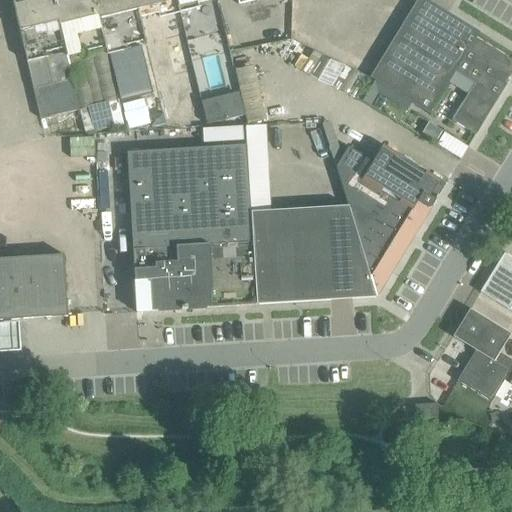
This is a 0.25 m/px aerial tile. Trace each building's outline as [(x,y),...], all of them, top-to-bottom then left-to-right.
[(45,53),(63,49),(64,49),(52,0),(10,0),(26,63),(46,58),(45,53)] [(65,57),(104,48),(105,48),(93,0),(52,0),(64,49),(63,49),(65,57)] [(126,46),(145,41),(139,18),(138,18),(134,0),(93,0),(105,48),(104,48),(106,56),(127,51),(126,46)] [(156,41),(182,30),(175,0),(134,0),(138,18),(139,18),(145,41),(146,46),(147,52),(158,49),(156,41)] [(175,0),(182,30),(201,22),(219,67),(231,64),(232,68),(233,68),(216,0),(175,0)] [(450,120),(475,135),(506,84),(505,83),(511,71),(511,62),(506,59),(507,58),(475,38),(478,33),(424,0),(416,0),(369,79),(428,115),(448,83),(466,94),(450,120)] [(141,48),(127,51),(106,56),(118,106),(153,97),(141,48)] [(46,58),(26,63),(40,120),(78,111),(65,57),(47,61),(46,58)] [(255,305),(249,213),(245,146),(126,153),(135,313),(255,305)] [(335,167),(347,207),(372,290),(382,286),(390,273),(388,263),(397,261),(406,248),(403,239),(413,237),(421,223),(418,214),(412,210),(416,202),(426,209),(430,208),(445,184),(382,146),(372,162),(347,147),(335,167)] [(347,207),(249,213),(255,305),(375,298),(372,290),(347,207)] [(479,293),(511,313),(511,259),(503,254),(479,293)] [(0,321),(66,318),(62,255),(0,259),(0,321)] [(509,335),(468,310),(452,337),(475,352),(456,382),(490,403),(511,366),(511,362),(498,354),(509,335)] [(18,323),(0,324),(0,352),(21,351),(18,323)] [(414,406),(415,420),(437,419),(436,404),(414,406)]
